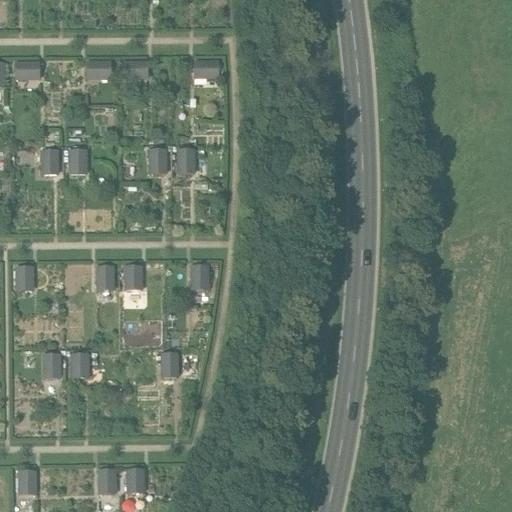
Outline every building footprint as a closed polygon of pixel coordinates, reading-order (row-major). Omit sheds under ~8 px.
[(40,80),(39,60),(14,61),(15,81),(40,80)] [(150,79),(149,60),(123,61),(124,80),(150,79)] [(112,79),(112,61),(86,62),(87,80),(112,79)] [(219,61),(194,62),(195,80),(220,79),(219,61)] [(168,175),(196,176),(197,148),(169,147),(168,175)] [(66,148),(65,175),(87,176),(88,148),(66,148)] [(167,175),(167,149),(148,149),(148,175),(167,175)] [(60,150),(37,150),(36,175),(60,175),(60,150)] [(212,264),(187,265),(189,308),(213,307),(212,264)] [(114,291),(113,265),(94,266),(95,292),(114,291)] [(34,293),(36,267),(15,266),(12,291),(34,293)] [(142,292),(143,266),(123,266),(123,292),(142,292)] [(59,381),(60,354),(42,354),(41,381),(59,381)] [(158,354),(157,379),(178,379),(179,354),(158,354)] [(61,355),(61,381),(90,381),(90,355),(61,355)] [(118,471),(117,496),(144,496),(145,471),(118,471)] [(38,472),(16,472),(16,497),(38,497),(38,472)] [(115,496),(116,472),(99,472),(98,496),(115,496)]
